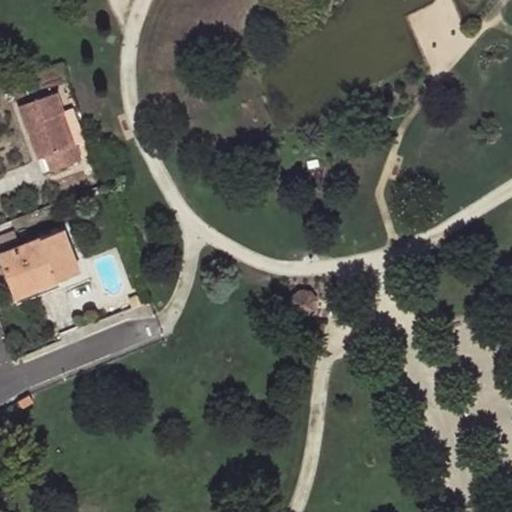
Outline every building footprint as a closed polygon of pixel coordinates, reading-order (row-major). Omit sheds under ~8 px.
[(50,175),(80,164),(74,148),(70,150),(58,118),(63,116),(55,97),(18,111),(37,163),(45,160),(50,175)] [(63,116),(58,118),(70,150),(74,148),(63,116)] [(80,276),(63,232),(0,256),(0,260),(16,301),(80,276)] [(290,310),(295,317),(308,319),(317,311),(317,307),(318,300),(311,291),(299,289),(290,298),(290,310)] [(34,403),(29,395),(18,402),(22,410),(34,403)]
